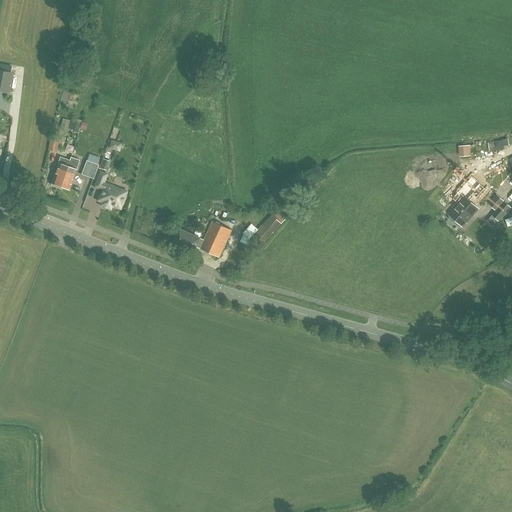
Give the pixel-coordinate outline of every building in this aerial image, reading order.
[(0,91),(10,93),(14,73),(0,71),(0,91)] [(63,119),(61,127),(72,129),(71,132),(79,133),(81,122),(77,121),(76,122),(63,119)] [(56,152),(60,134),(52,132),(48,150),(56,152)] [(462,156),(470,156),(469,146),(462,146),(462,156)] [(57,188),(58,186),(69,190),(80,160),(71,157),(70,160),(60,157),(57,163),(59,164),(51,185),(57,188)] [(98,165),(86,161),(82,174),(93,178),(98,165)] [(106,175),(100,172),(94,187),(102,190),(98,200),(102,202),(101,205),(110,209),(111,205),(120,208),(121,204),(123,204),(125,197),(124,196),(126,192),(112,187),(112,186),(103,183),(106,175)] [(489,204),(496,210),(492,215),(499,221),(511,208),(497,195),(489,204)] [(460,226),(461,225),(463,226),(468,220),(466,219),(472,213),(473,214),(478,209),(470,202),(465,197),(449,214),(451,216),(450,217),(450,219),(452,221),(458,226),(460,226)] [(250,239),(251,240),(260,248),(282,223),(288,216),(278,206),(271,213),(273,215),(272,214),(250,239)] [(219,257),(232,230),(212,221),(204,240),(180,229),(173,243),(194,253),(197,247),(219,257)] [(251,240),(250,239),(243,236),(240,242),(248,245),(251,240)]
